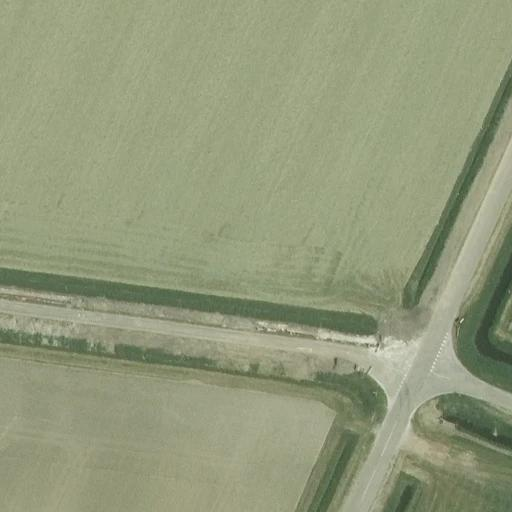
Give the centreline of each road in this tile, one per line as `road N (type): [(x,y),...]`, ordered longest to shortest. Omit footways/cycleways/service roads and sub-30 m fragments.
road 1 (unclassified): [(418,370),(332,351),(0,308)]
road 2 (unclassified): [(418,370),(511,160)]
road 3 (unclassified): [(355,511),(418,370)]
